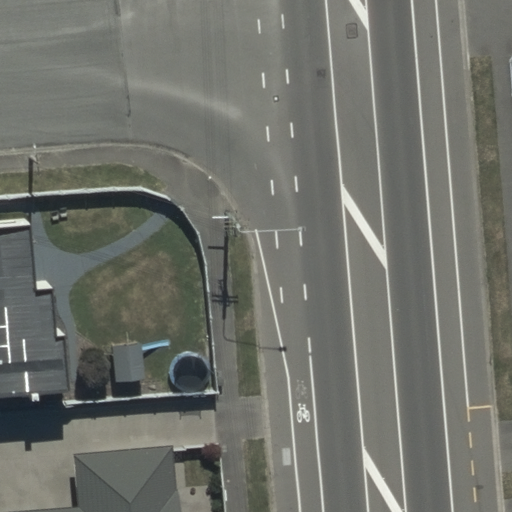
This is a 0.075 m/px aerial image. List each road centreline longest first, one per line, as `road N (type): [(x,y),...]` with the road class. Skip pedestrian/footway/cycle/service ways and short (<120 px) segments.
road 1 (secondary): [(388,511),(349,30)]
road 2 (residential): [(0,60),(349,30)]
